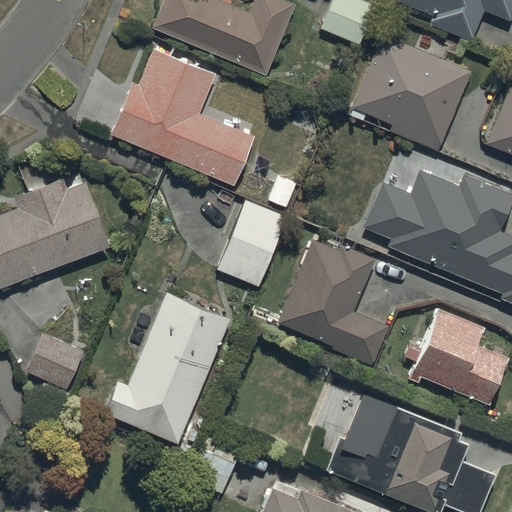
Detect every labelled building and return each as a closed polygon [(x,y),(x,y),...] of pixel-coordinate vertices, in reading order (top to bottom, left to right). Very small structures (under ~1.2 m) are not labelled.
[(157,0),(149,20),(263,67),(290,0),(248,0),(247,4),(237,0),(157,0)] [(326,0),(318,22),(356,36),(370,0),(326,0)] [(481,3),(507,14),(511,0),(410,0),(430,8),(426,17),(468,34),(481,3)] [(386,125),(435,145),(469,64),(379,27),(349,100),(390,117),(386,125)] [(107,126),(230,178),(251,128),(196,105),(213,66),(150,40),(135,76),(129,74),(107,126)] [(511,81),(507,80),(484,137),(511,148),(511,81)] [(511,297),(511,229),(497,224),(511,188),(460,167),(456,178),(417,162),(407,186),(380,174),(361,221),(388,232),(385,240),(499,286),(497,292),(511,297)] [(0,279),(107,239),(82,173),(64,180),(60,169),(10,188),(15,199),(0,204),(0,279)] [(266,194),(284,202),(294,178),(276,170),(266,194)] [(243,193),(214,262),(255,279),(283,209),(243,193)] [(329,342),(369,359),(386,318),(351,304),(372,251),(338,237),(336,242),(310,232),(293,271),(275,316),(331,338),(329,342)] [(102,406),(176,436),(228,311),(164,284),(125,378),(115,374),(102,406)] [(485,396),(504,349),(473,337),(480,319),(435,300),(408,364),(485,396)] [(64,382),(81,345),(40,326),(23,364),(64,382)] [(440,496),(474,510),(492,465),(458,452),(465,434),(455,430),(458,422),(357,382),(339,428),(335,427),(321,461),(436,507),(440,496)] [(183,472),(220,487),(239,442),(202,427),(183,472)] [(362,511),(364,508),(297,481),(294,489),(269,479),(256,511),(255,511),(362,511)] [(1,511),(105,511),(3,501),(1,511)]
